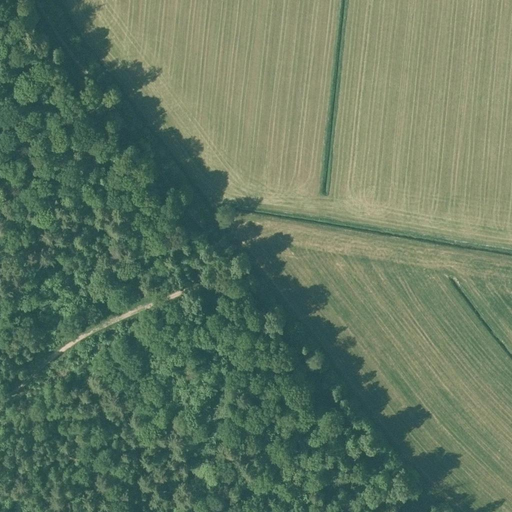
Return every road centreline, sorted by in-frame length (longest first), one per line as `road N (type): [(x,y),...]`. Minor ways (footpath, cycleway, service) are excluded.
road 1 (track): [(34,0),(231,266)]
road 2 (track): [(231,266),(405,497),(426,511)]
road 3 (track): [(0,404),(79,338),(231,266)]
